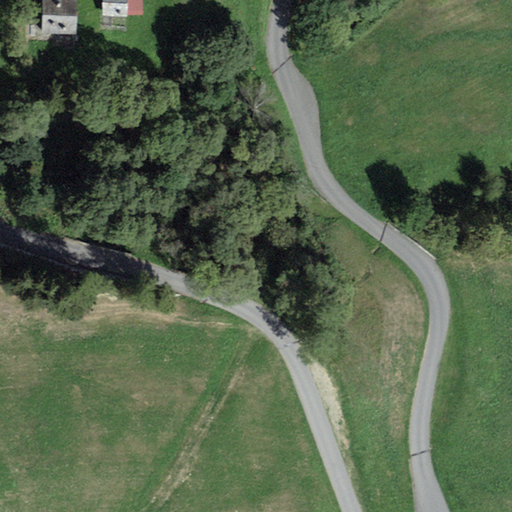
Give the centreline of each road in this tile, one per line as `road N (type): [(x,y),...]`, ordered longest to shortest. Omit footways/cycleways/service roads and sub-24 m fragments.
road 1 (unclassified): [(292,0),(284,19),(309,166),(337,203),(417,264),(435,310),(413,461),(427,511)]
road 2 (unclassified): [(350,511),(271,323),(214,292),(0,226)]
road 3 (track): [(251,312),(180,464),(137,511)]
